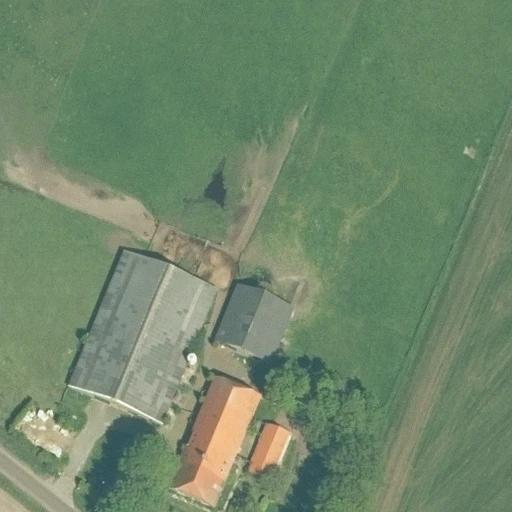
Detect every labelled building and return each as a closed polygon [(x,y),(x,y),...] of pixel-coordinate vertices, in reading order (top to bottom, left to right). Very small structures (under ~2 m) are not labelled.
[(41,227),(21,292),(44,299),(63,234),(41,227)] [(81,323),(104,248),(80,240),(57,316),(81,323)] [(219,294),(126,257),(72,390),(165,428),(219,294)] [(297,311),(239,289),(217,347),(275,368),(297,311)] [(0,335),(0,356),(12,354),(7,334),(0,335)] [(0,414),(5,418),(23,391),(0,375),(0,414)] [(215,381),(176,474),(168,493),(214,511),(260,400),(215,381)] [(48,447),(66,429),(49,411),(42,418),(26,401),(9,418),(15,423),(20,419),(48,447)] [(293,438),(269,429),(250,477),(275,487),(293,438)]
